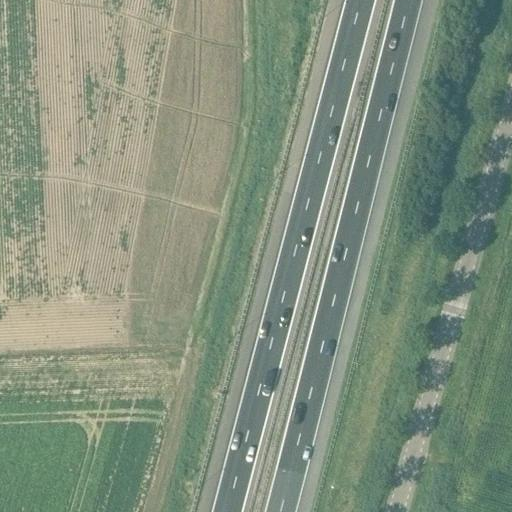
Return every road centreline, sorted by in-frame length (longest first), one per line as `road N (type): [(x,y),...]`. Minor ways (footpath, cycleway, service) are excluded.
road 1 (motorway): [(360,0),(227,511)]
road 2 (motorway): [(277,511),(407,0)]
road 3 (tertiary): [(395,511),(511,107)]
